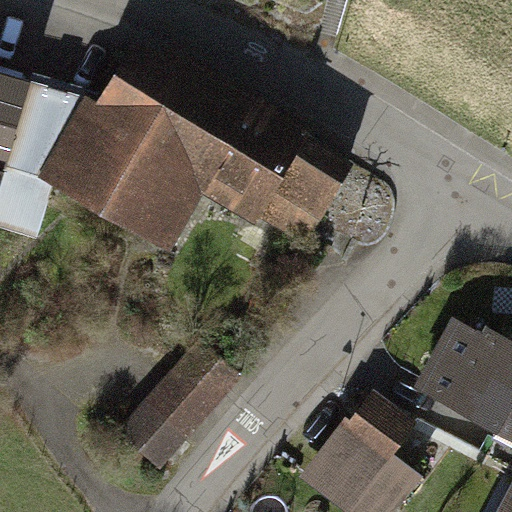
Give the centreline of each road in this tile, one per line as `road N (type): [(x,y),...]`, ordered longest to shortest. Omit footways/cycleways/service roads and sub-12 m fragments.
road 1 (residential): [(185,511),(472,182)]
road 2 (residential): [(472,182),(311,91),(117,0)]
